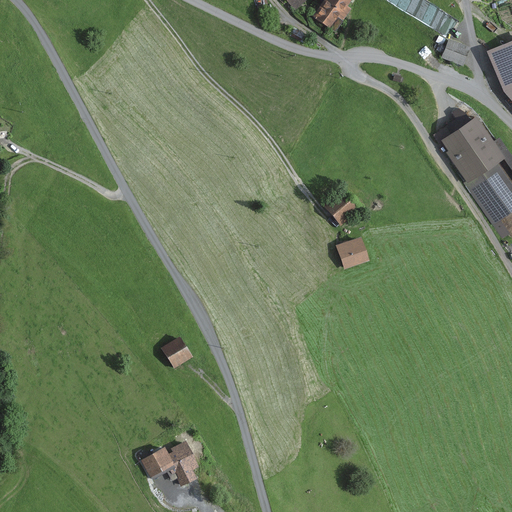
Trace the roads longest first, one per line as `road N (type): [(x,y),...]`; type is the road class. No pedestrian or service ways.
road 1 (unclassified): [(16,0),(210,333),(267,511)]
road 2 (track): [(275,0),(350,71),(407,103),(511,264)]
road 3 (unclassified): [(511,124),(480,93),(447,79),(383,59),(296,50),(191,0)]
road 4 (track): [(147,0),(205,75),(253,120),(312,202)]
